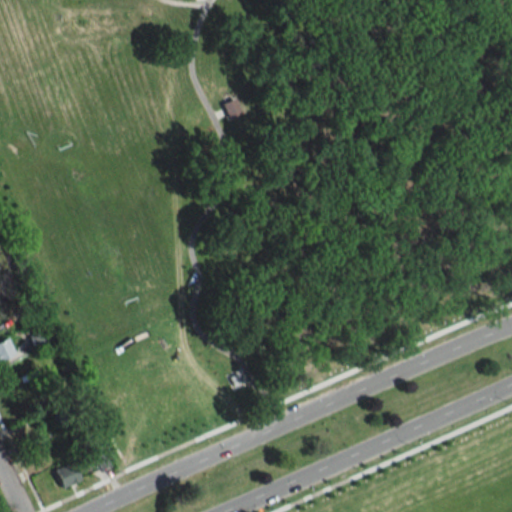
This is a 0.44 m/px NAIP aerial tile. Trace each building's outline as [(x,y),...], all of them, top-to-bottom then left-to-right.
[(222,104),(234,99),(241,113),(229,119),(225,112),(222,104)] [(27,337),(33,349),(48,341),(41,329),(27,337)] [(0,339),(0,358),(13,353),(6,337),(0,339)] [(229,378),(238,374),(242,383),(233,387),(229,378)] [(51,470),(59,488),(78,479),(70,461),(51,470)]
